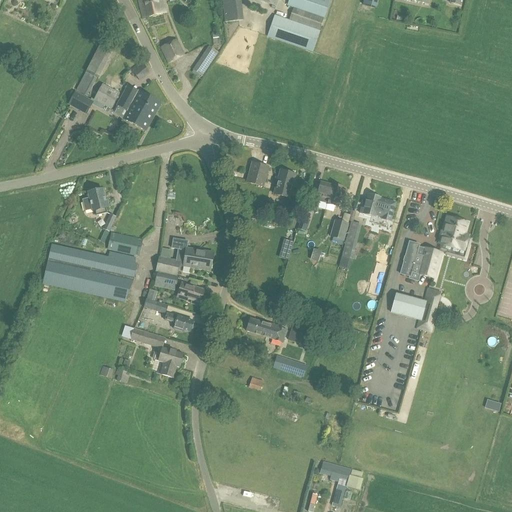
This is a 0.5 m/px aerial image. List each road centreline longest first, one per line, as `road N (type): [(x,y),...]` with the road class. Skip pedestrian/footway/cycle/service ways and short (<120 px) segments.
road 1 (unclassified): [(216,511),(194,415),(232,252),(213,171)]
road 2 (unclassified): [(511,210),(242,139)]
road 3 (residential): [(202,138),(0,187)]
road 4 (residential): [(209,131),(166,85),(123,0)]
